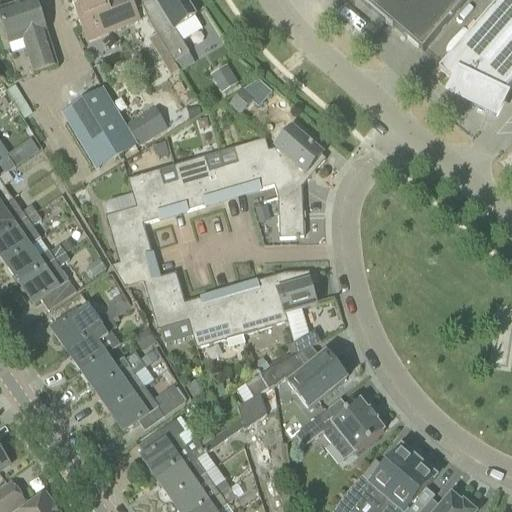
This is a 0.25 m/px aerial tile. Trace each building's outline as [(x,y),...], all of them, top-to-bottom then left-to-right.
[(105,0),(71,0),(84,32),(88,43),(139,22),(138,20),(130,0),(128,0),(109,8),(105,0)] [(153,0),(154,0),(142,8),(146,17),(150,26),(157,38),(174,65),(189,56),(175,32),(196,19),(183,0),(153,0)] [(355,0),(392,32),(394,30),(423,55),(424,53),(469,0),(355,0)] [(456,86),(451,96),(495,118),(504,100),(502,99),(511,87),(511,2),(509,0),(501,0),(442,69),(439,71),(456,86)] [(0,13),(0,18),(7,45),(23,40),(24,42),(22,43),(34,80),(57,72),(37,2),(0,13)] [(174,65),(157,38),(149,43),(166,70),(174,65)] [(238,86),(227,68),(211,79),(222,97),(238,86)] [(125,131),(102,93),(63,116),(97,172),(136,149),(125,131)] [(248,110),(236,100),(229,108),(241,118),(248,110)] [(169,132),(156,111),(126,128),(139,150),(169,132)] [(210,131),(207,121),(197,123),(200,133),(210,131)] [(268,154),(274,174),(280,173),(302,192),(302,190),(326,162),(311,149),(316,143),(298,127),(276,152),(269,154),(268,154)] [(278,188),(274,174),(268,154),(269,154),(265,142),(234,151),(238,167),(224,171),(231,195),(258,187),(260,193),(275,189),(278,188)] [(169,159),(166,146),(153,149),(155,157),(162,161),(169,159)] [(186,208),(187,215),(206,209),(204,203),(231,195),(224,171),(220,156),(175,169),(186,208)] [(0,181),(9,176),(16,172),(10,162),(0,168),(0,181)] [(186,208),(175,169),(129,182),(137,210),(142,228),(144,228),(160,223),(159,216),(186,208)] [(305,240),(302,192),(280,173),(274,174),(278,188),(275,189),(278,201),(280,242),(296,242),(299,242),(299,241),(305,240)] [(0,211),(14,202),(5,189),(14,184),(9,176),(0,181),(0,211)] [(0,241),(37,215),(33,209),(24,215),(14,202),(0,211),(0,241)] [(271,223),(267,209),(255,212),(259,227),(271,223)] [(146,259),(146,260),(152,258),(144,228),(142,228),(137,210),(106,219),(120,267),(146,259)] [(0,258),(6,268),(42,243),(33,230),(43,224),(37,215),(0,241),(0,258)] [(74,249),(69,241),(61,247),(66,255),(74,249)] [(20,287),(66,255),(62,249),(51,255),(42,243),(6,268),(20,287)] [(76,295),(59,271),(71,264),(66,255),(20,287),(35,308),(41,303),(49,315),(76,295)] [(146,259),(120,267),(112,269),(119,280),(150,272),(146,260),(146,259)] [(153,283),(150,272),(119,280),(126,292),(144,286),(153,284),(153,283)] [(153,284),(144,286),(158,333),(189,324),(184,307),(185,306),(176,276),(153,283),(153,284)] [(285,318),(286,318),(288,325),(293,346),(309,337),(302,313),(316,309),(309,285),(307,280),(310,279),(309,276),(285,277),(274,280),(285,318)] [(231,300),(243,339),(288,325),(286,318),(285,318),(274,280),(256,285),(258,291),(231,300)] [(81,297),(52,318),(60,329),(53,334),(68,354),(113,323),(108,316),(108,317),(98,322),(81,297)] [(108,317),(108,316),(113,323),(131,310),(124,297),(110,305),(108,317)] [(189,324),(197,352),(243,339),(231,300),(204,308),(202,301),(185,306),(184,307),(189,324)] [(106,357),(98,347),(110,339),(109,337),(117,330),(113,323),(68,354),(81,374),(106,357)] [(143,355),(157,345),(147,331),(133,341),(143,355)] [(315,334),(309,337),(293,346),(297,355),(298,359),(312,351),(321,346),(315,334)] [(291,357),(297,355),(293,346),(288,348),(291,357)] [(157,362),(153,356),(153,355),(141,363),(146,371),(157,362)] [(125,362),(114,369),(106,357),(81,374),(96,395),(141,363),(140,362),(136,356),(126,363),(125,362)] [(305,375),(294,361),(260,379),(269,392),(273,388),(274,390),(284,381),(309,413),(347,383),(327,358),(305,375)] [(268,370),(262,361),(252,367),(258,377),(268,370)] [(146,371),(141,363),(96,395),(110,415),(145,391),(136,378),(146,371)] [(254,402),(260,397),(269,392),(260,379),(245,388),(254,402)] [(207,394),(199,382),(187,389),(195,402),(207,394)] [(226,398),(222,386),(211,389),(214,401),(226,398)] [(110,415),(124,435),(159,411),(165,420),(186,406),(174,389),(154,403),(145,391),(110,415)] [(241,423),(244,432),(244,431),(245,433),(267,419),(260,397),(254,402),(239,411),(242,422),(241,423)] [(328,431),(320,420),(295,439),(304,451),(322,437),(331,448),(344,463),(354,455),(356,457),(384,435),(376,424),(377,423),(370,414),(368,415),(360,405),(328,431)] [(244,432),(241,423),(201,449),(157,482),(171,502),(206,477),(198,464),(244,432)] [(192,447),(176,424),(159,435),(166,445),(143,461),(157,482),(201,449),(197,443),(192,447)] [(0,475),(11,467),(0,452),(0,475)] [(336,510),(338,511),(379,511),(419,466),(402,452),(371,487),(362,479),(336,510)] [(419,466),(379,511),(408,511),(435,481),(419,466)] [(226,483),(216,491),(206,477),(171,502),(177,511),(199,511),(230,490),(226,483)] [(0,495),(0,511),(14,511),(26,504),(13,486),(0,495)] [(230,490),(199,511),(231,511),(228,508),(238,502),(230,490)] [(55,511),(45,498),(24,511),(55,511)] [(470,511),(464,506),(462,508),(451,499),(440,511),(425,511),(424,511),(470,511)]
